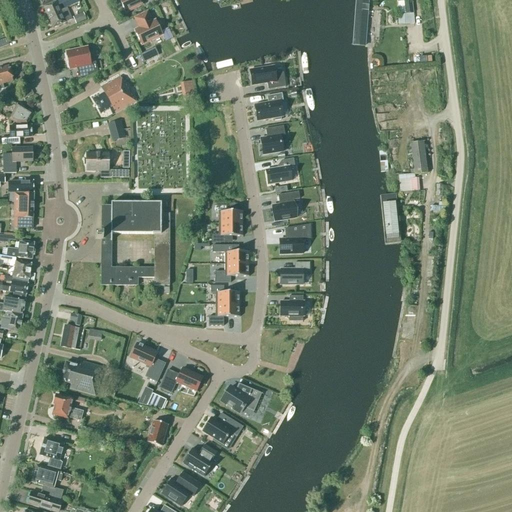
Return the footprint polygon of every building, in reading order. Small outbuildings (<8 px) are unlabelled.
[(60,0),(54,3),(52,0),(39,0),(52,29),(72,21),(66,8),(79,2),(77,0),(60,0)] [(119,0),(125,12),(142,4),(140,0),(119,0)] [(398,25),(414,24),(413,14),(411,0),(407,0),(404,1),(405,14),(398,15),(398,25)] [(369,7),(359,7),(358,44),(368,43),(369,7)] [(76,24),(86,20),(83,13),(73,18),(76,24)] [(152,23),(147,13),(135,18),(140,28),(134,31),(141,45),(162,34),(156,21),(152,23)] [(91,64),(88,49),(88,48),(65,53),(69,69),(80,67),(83,78),(97,72),(95,63),(91,64)] [(143,63),(158,56),(155,48),(140,55),(143,63)] [(275,74),(274,67),(249,71),(252,86),(267,84),(268,90),(285,87),(283,73),(275,74)] [(12,81),(9,68),(0,70),(0,90),(4,90),(2,84),(12,81)] [(123,84),(120,77),(100,88),(104,94),(92,101),(100,115),(109,110),(112,115),(136,102),(125,83),(123,84)] [(184,101),(197,98),(193,81),(180,84),(184,101)] [(268,103),(254,106),(257,122),(274,119),(274,122),(281,120),(280,118),(282,118),(288,117),(285,101),(283,101),(281,94),(266,97),(268,103)] [(28,112),(17,105),(9,120),(16,124),(27,124),(33,115),(31,114),(32,112),(29,110),(28,112)] [(121,121),(107,125),(111,139),(124,136),(121,121)] [(1,145),(19,144),(19,138),(31,138),(31,126),(9,127),(10,138),(1,138),(1,145)] [(260,140),(263,156),(283,152),(280,137),(284,136),(283,127),(265,130),(266,139),(260,140)] [(414,174),(414,175),(427,173),(423,142),(410,144),(414,174)] [(3,174),(16,174),(16,162),(32,162),(32,149),(12,149),(12,155),(2,155),(3,174)] [(129,179),(129,171),(108,171),(108,154),(86,154),(86,171),(100,171),(100,178),(129,179)] [(282,167),(265,170),(268,185),(291,181),(288,166),(294,165),(293,158),(281,160),(282,167)] [(414,179),(414,175),(414,174),(398,175),(399,180),(400,192),(412,192),(419,191),(418,179),(414,179)] [(15,194),(33,193),(33,182),(9,183),(9,189),(9,194),(15,193),(15,194)] [(272,208),(274,222),(296,218),(293,201),(299,200),(298,192),(277,196),(279,206),(272,208)] [(18,229),(32,229),(33,194),(14,194),(14,218),(18,218),(18,229)] [(396,199),(381,200),(387,251),(402,249),(396,199)] [(95,240),(112,240),(112,235),(154,235),(154,268),(154,278),(154,286),(169,287),(169,214),(161,214),(161,204),(111,203),(111,206),(101,206),(101,236),(95,236),(95,240)] [(218,225),(242,225),(242,213),(242,212),(218,212),(218,225)] [(242,225),(218,225),(218,237),(232,237),(242,237),(242,236),(242,225)] [(279,240),(280,255),(303,254),(302,243),(303,241),(311,241),(310,225),(285,229),(285,240),(279,240)] [(3,236),(0,235),(0,242),(15,244),(15,237),(3,236)] [(7,257),(15,258),(17,258),(32,260),(34,244),(19,242),(18,250),(8,249),(7,257)] [(224,265),(248,265),(248,254),(248,253),(249,253),(238,253),(232,253),(232,246),(212,246),(212,253),(224,253),(224,265)] [(15,258),(7,257),(0,255),(0,269),(13,271),(12,278),(16,278),(28,280),(29,280),(31,265),(14,262),(15,258)] [(302,285),(302,275),(309,275),(309,263),(294,263),(294,270),(280,270),(280,285),(302,285)] [(248,265),(224,265),(224,272),(215,272),(215,284),(230,284),(230,277),(249,277),(248,277),(248,265)] [(154,278),(154,268),(101,268),(101,286),(137,287),(137,278),(154,278)] [(27,284),(28,280),(16,278),(15,282),(12,282),(10,288),(1,287),(1,284),(0,284),(0,291),(17,294),(26,296),(28,284),(27,284)] [(215,305),(239,305),(239,294),(239,293),(223,293),(223,287),(210,287),(210,294),(215,294),(215,305)] [(0,304),(0,311),(2,312),(21,315),(22,312),(23,312),(25,301),(24,301),(26,296),(17,294),(16,300),(5,298),(3,305),(0,304)] [(289,322),(302,322),(302,317),(303,317),(304,303),(302,303),(302,297),(289,297),(289,303),(280,303),(280,317),(289,317),(289,322)] [(239,317),(239,305),(215,305),(215,317),(208,317),(208,327),(223,327),(223,318),(239,318),(239,317)] [(7,331),(19,333),(22,316),(5,313),(1,329),(7,331)] [(79,327),(81,316),(70,314),(69,321),(73,321),(73,325),(79,327)] [(75,350),(77,340),(79,329),(65,327),(61,347),(75,350)] [(155,357),(135,348),(129,363),(148,371),(143,381),(155,387),(163,368),(152,363),(155,357)] [(101,367),(81,362),(80,367),(65,363),(60,382),(70,385),(69,389),(95,396),(101,376),(99,375),(101,367)] [(179,376),(167,371),(159,389),(171,394),(176,383),(196,392),(202,378),(182,369),(179,376)] [(240,385),(255,391),(257,386),(242,380),(240,385)] [(239,385),(235,391),(230,388),(221,402),(226,405),(226,407),(231,410),(232,409),(239,414),(242,409),(242,410),(243,408),(253,412),(261,395),(262,395),(262,394),(238,384),(238,385),(239,385)] [(80,421),(82,413),(70,409),(73,400),(56,396),(55,398),(54,399),(54,401),(54,403),(53,405),(55,405),(52,415),(67,419),(68,417),(80,421)] [(161,410),(166,401),(161,399),(157,408),(161,410)] [(211,419),(202,432),(214,440),(213,441),(222,447),(230,433),(237,438),(243,428),(221,414),(216,422),(211,419)] [(153,422),(147,443),(161,447),(167,426),(153,422)] [(90,437),(92,431),(78,428),(77,434),(90,437)] [(60,470),(62,463),(59,461),(64,444),(44,439),(39,456),(50,459),(48,466),(60,470)] [(94,451),(95,444),(76,439),(74,445),(94,451)] [(204,478),(213,462),(212,462),(211,462),(217,453),(216,453),(204,446),(205,446),(204,445),(199,454),(192,450),(192,449),(182,464),(183,465),(183,464),(203,477),(204,478)] [(40,496),(52,499),(52,498),(60,500),(63,491),(51,488),(53,480),(60,482),(62,474),(36,466),(31,483),(43,486),(40,496)] [(194,497),(194,496),(193,495),(199,486),(200,487),(201,486),(181,474),(180,474),(181,475),(176,484),(170,480),(169,481),(170,481),(162,493),(161,493),(182,507),(182,506),(181,506),(189,494),(194,497)] [(52,499),(40,496),(30,493),(27,504),(48,511),(52,499)]
